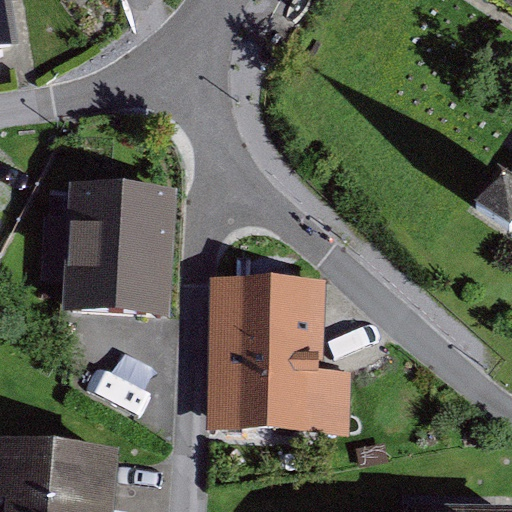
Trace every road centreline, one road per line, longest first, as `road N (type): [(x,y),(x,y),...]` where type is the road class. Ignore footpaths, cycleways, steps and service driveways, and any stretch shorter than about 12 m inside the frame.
road 1 (residential): [(511,419),(331,262),(200,109)]
road 2 (residential): [(183,511),(200,109)]
road 3 (residential): [(200,109),(125,90),(0,107)]
